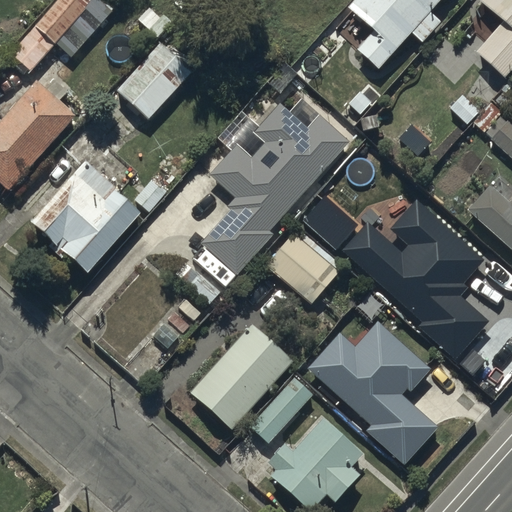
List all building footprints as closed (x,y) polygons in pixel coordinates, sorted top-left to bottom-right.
[(92,0),(62,0),(9,61),(29,79),(54,51),(69,64),(110,16),(95,2),(92,0)] [(449,0),(356,0),(342,16),(371,43),(357,58),(377,76),(410,40),(420,49),(440,28),(431,20),(449,0)] [(511,74),(511,0),(475,0),(472,5),(502,33),(476,61),(503,85),(511,74)] [(148,13),(138,26),(157,43),(171,27),(161,19),(158,22),(148,13)] [(159,50),(117,99),(147,125),(191,78),(159,50)] [(284,69),(264,90),(277,102),(291,87),(300,95),(305,89),(284,69)] [(0,124),(0,195),(5,200),(73,125),(57,110),(67,99),(54,88),(44,98),(35,90),(2,127),(0,124)] [(462,100),(449,114),(466,131),(480,117),(462,100)] [(201,249),(235,281),(272,243),(266,238),(349,151),(302,107),(290,119),(281,110),(258,134),(242,118),(217,145),(232,159),(209,183),(233,206),(226,213),(231,218),(201,249)] [(511,127),(491,107),(474,125),(511,160),(511,127)] [(115,198),(83,170),(27,234),(84,283),(137,223),(112,202),(115,198)] [(152,185),(135,205),(148,216),(165,197),(152,185)] [(490,194),(466,220),(511,262),(511,207),(508,211),(490,194)] [(359,225),(325,196),(303,221),(336,250),(359,225)] [(484,264),(417,205),(391,234),(409,250),(403,256),(368,225),(342,255),(423,327),(419,331),(456,364),(490,326),(460,300),(468,292),(463,288),(484,264)] [(310,312),(343,271),(298,234),(264,274),(310,312)] [(186,268),(175,279),(206,309),(217,298),(186,268)] [(355,356),(338,341),(306,377),(368,433),(363,438),(402,472),(436,433),(400,401),(405,396),(408,398),(429,375),(378,330),(355,356)] [(250,331),(187,403),(228,439),(293,368),(250,331)] [(294,385),(250,433),(249,434),(266,449),(310,400),(294,385)] [(321,425),(292,457),(284,449),(265,470),(275,479),(267,487),(294,511),(315,511),(324,503),(333,511),(357,485),(348,476),(361,462),(321,425)]
